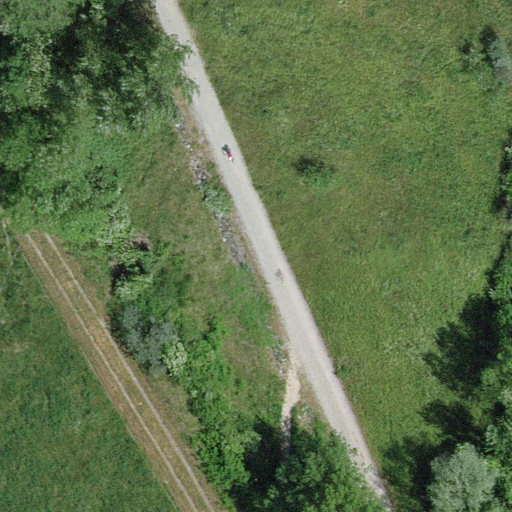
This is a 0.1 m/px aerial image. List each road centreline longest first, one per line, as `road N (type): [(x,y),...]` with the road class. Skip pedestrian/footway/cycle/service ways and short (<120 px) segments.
road 1 (track): [(381,511),(159,0)]
road 2 (track): [(206,511),(0,162)]
